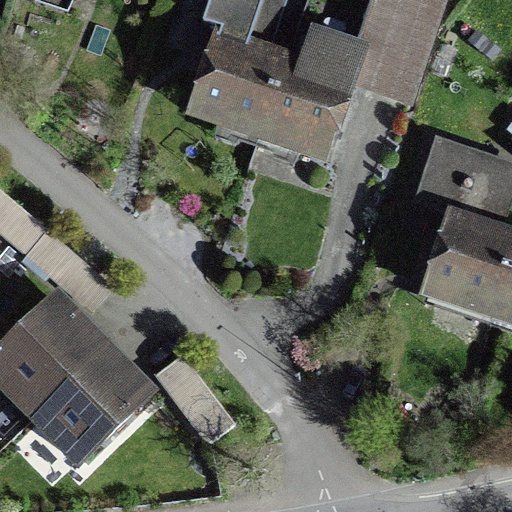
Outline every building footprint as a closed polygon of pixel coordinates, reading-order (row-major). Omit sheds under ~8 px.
[(361,0),(349,41),(358,44),(349,73),(344,87),(402,105),(434,0),(361,0)] [(312,28),(302,57),(349,73),(358,44),(349,41),(312,28)] [(302,57),(218,29),(191,110),(322,154),(344,87),(349,73),(302,57)] [(511,257),(511,226),(494,220),(511,166),(425,139),(407,199),(450,212),(426,289),(495,311),(511,257)] [(0,196),(0,242),(17,257),(39,229),(0,196)] [(39,229),(17,257),(86,314),(109,287),(39,229)] [(511,257),(495,311),(511,315),(511,257)] [(0,347),(0,386),(26,413),(100,341),(55,294),(0,347)] [(148,390),(100,341),(26,413),(73,462),(148,390)] [(178,359),(153,378),(203,441),(228,421),(178,359)]
